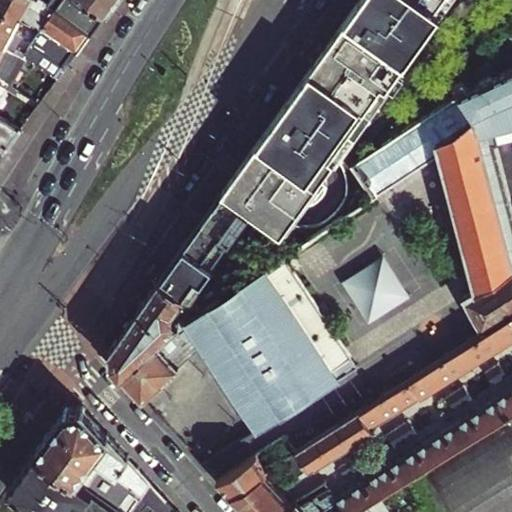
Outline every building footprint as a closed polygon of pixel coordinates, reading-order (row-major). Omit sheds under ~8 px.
[(0,0),(0,5),(20,18),(22,15),(30,4),(49,16),(42,27),(77,50),(94,27),(50,0),(0,0)] [(50,0),(94,27),(113,0),(50,0)] [(283,230),(444,0),(359,0),(340,28),(224,187),(253,208),(282,230),(283,230)] [(22,15),(42,27),(49,16),(30,4),(22,15)] [(0,5),(0,41),(23,56),(29,45),(19,39),(29,24),(20,18),(0,5)] [(511,14),(484,33),(483,39),(495,58),(511,47),(511,14)] [(0,41),(0,76),(0,77),(0,76),(0,81),(2,83),(8,75),(12,77),(24,56),(23,56),(0,41)] [(511,66),(471,85),(464,78),(456,84),(462,91),(477,112),(494,105),(511,97),(511,66)] [(0,76),(0,91),(13,100),(19,89),(9,83),(12,77),(8,75),(2,83),(0,81),(0,76),(0,77),(0,76)] [(9,83),(19,89),(20,82),(12,77),(9,83)] [(501,134),(499,123),(494,105),(477,112),(462,91),(359,159),(380,190),(442,150),(472,268),(476,288),(511,265),(511,198),(498,136),(501,134)] [(511,97),(494,105),(499,123),(511,119),(511,97)] [(0,148),(5,151),(22,128),(0,114),(0,148)] [(224,187),(163,273),(186,288),(190,293),(253,208),(224,187)] [(388,250),(345,276),(371,318),(414,292),(388,250)] [(231,386),(255,425),(256,424),(258,426),(358,363),(347,347),(286,252),(285,252),(275,259),(267,264),(199,308),(195,302),(184,313),(203,343),(231,386)] [(511,265),(476,288),(463,296),(485,331),(511,313),(511,265)] [(112,360),(122,372),(184,313),(195,302),(186,288),(163,273),(111,346),(112,360)] [(144,396),(203,343),(184,313),(122,372),(144,396)] [(480,335),(491,352),(511,338),(511,313),(485,331),(480,335)] [(491,352),(480,335),(445,357),(456,374),(491,352)] [(456,374),(445,357),(410,379),(420,395),(421,397),(456,374)] [(499,360),(497,361),(486,368),(490,375),(503,367),(499,360)] [(503,367),(490,375),(494,381),(507,373),(503,367)] [(420,395),(410,379),(387,394),(397,410),(420,395)] [(464,382),(462,383),(455,388),(459,394),(468,389),(464,382)] [(511,410),(511,385),(498,395),(509,413),(511,410)] [(446,393),(450,399),(459,394),(455,388),(446,393)] [(468,389),(459,394),(463,400),(464,399),(472,395),(468,389)] [(362,409),(373,425),(397,410),(387,394),(379,399),(362,409)] [(459,394),(450,399),(454,406),(463,400),(459,394)] [(509,413),(498,395),(472,411),(483,429),(509,413)] [(67,406),(37,447),(87,484),(102,464),(159,505),(153,511),(175,511),(179,508),(84,405),(67,406)] [(374,427),(373,425),(362,409),(341,422),(353,440),(374,427)] [(511,511),(511,410),(509,413),(483,429),(457,446),(430,462),(408,476),(427,504),(432,511),(511,511)] [(483,429),(472,411),(445,428),(457,446),(483,429)] [(400,422),(404,428),(412,423),(408,417),(400,422)] [(320,436),(332,454),(353,440),(341,422),(320,436)] [(387,430),(391,436),(404,428),(400,422),(387,430)] [(416,430),(412,423),(404,428),(408,435),(411,433),(416,430)] [(396,443),(408,435),(404,428),(391,436),(396,443)] [(457,446),(445,428),(419,445),(430,462),(457,446)] [(332,454),(320,436),(305,445),(315,461),(317,463),(332,454)] [(315,461),(305,445),(298,449),(309,464),(315,461)] [(364,445),(358,449),(355,450),(360,457),(368,452),(364,445)] [(430,462),(419,445),(392,462),(403,479),(408,476),(430,462)] [(37,447),(8,486),(44,511),(101,511),(106,506),(110,509),(107,511),(126,511),(87,484),(37,447)] [(360,457),(355,450),(347,456),(348,458),(351,463),(360,457)] [(268,468),(256,452),(217,476),(224,483),(250,511),(274,511),(295,499),(267,469),(268,468)] [(368,452),(360,457),(363,463),(371,458),(368,452)] [(360,457),(351,463),(354,467),(355,468),(363,463),(360,457)] [(345,472),(354,467),(351,463),(348,458),(339,463),(345,472)] [(403,479),(392,462),(365,479),(376,496),(403,479)] [(376,496),(365,479),(338,496),(339,497),(347,511),(351,511),(368,501),(376,496)] [(316,511),(331,502),(328,498),(322,501),(321,499),(316,492),(302,501),(299,496),(295,499),(274,511),(316,511)] [(386,511),(376,496),(368,501),(374,511),(386,511)] [(316,511),(347,511),(339,497),(331,502),(316,511)] [(374,511),(368,501),(351,511),(374,511)]
